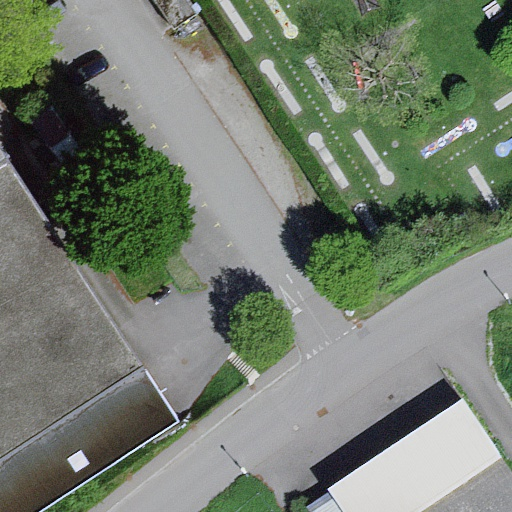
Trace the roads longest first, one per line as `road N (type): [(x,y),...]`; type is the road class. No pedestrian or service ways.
road 1 (residential): [(165,511),(360,366)]
road 2 (residential): [(511,267),(360,366)]
